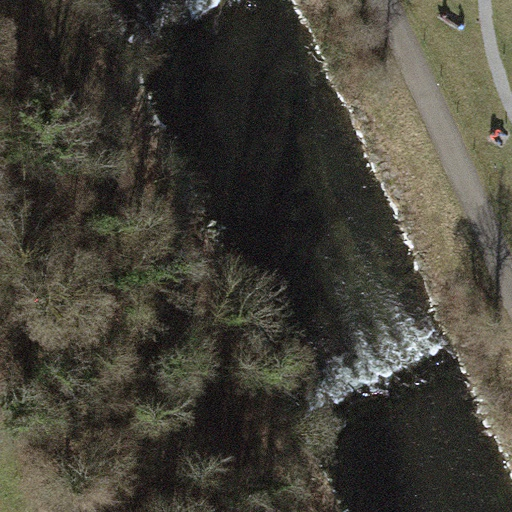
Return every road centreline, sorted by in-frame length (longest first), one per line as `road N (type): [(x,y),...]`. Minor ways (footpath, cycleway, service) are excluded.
road 1 (track): [(0,18),(278,511)]
road 2 (track): [(381,0),(511,279)]
